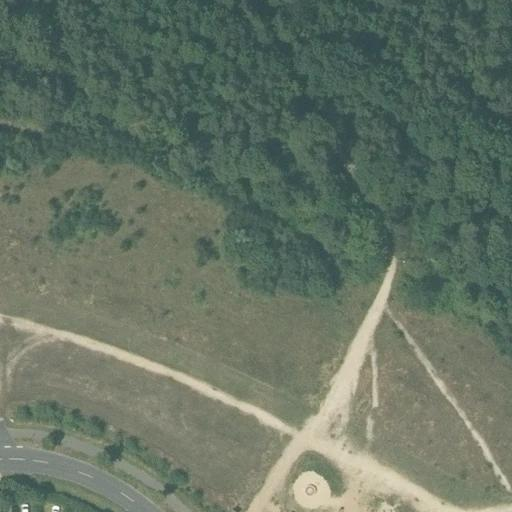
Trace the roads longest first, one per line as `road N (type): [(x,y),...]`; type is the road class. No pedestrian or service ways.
road 1 (unknown): [(0,320),(117,349),(453,511)]
road 2 (unclassified): [(0,465),(54,469),(139,511)]
